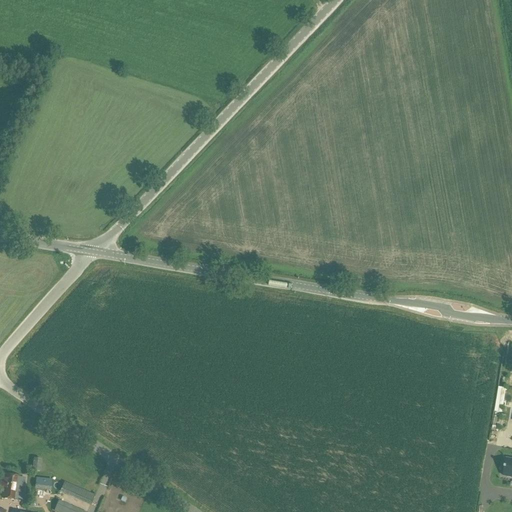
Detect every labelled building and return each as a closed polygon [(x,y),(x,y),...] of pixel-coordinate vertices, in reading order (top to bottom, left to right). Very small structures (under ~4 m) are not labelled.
[(32,459),(30,474),(38,474),(40,460),(32,459)] [(511,460),(506,459),(503,476),(511,477),(511,460)] [(24,478),(19,478),(20,477),(4,476),(3,480),(1,479),(0,488),(2,489),(2,500),(17,501),(18,493),(23,494),(24,478)] [(35,483),(34,494),(51,496),(52,486),(35,483)] [(64,483),(60,493),(90,506),(94,496),(64,483)]
